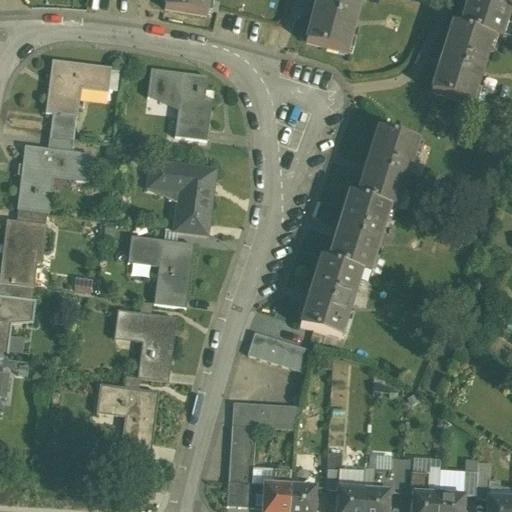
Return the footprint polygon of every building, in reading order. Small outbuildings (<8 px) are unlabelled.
[(164,0),(163,10),(206,18),(208,0),(164,0)] [(316,0),(305,45),(347,55),(360,0),(316,0)] [(511,0),(468,0),(460,29),(493,40),(501,42),(511,3),(511,0)] [(451,26),(431,94),(472,107),(493,40),(460,29),(451,26)] [(110,70),(52,63),(45,115),(52,116),(76,119),(80,85),(107,89),(110,70)] [(206,79),(150,72),(147,97),(178,101),(175,127),(207,131),(211,102),(204,101),(206,79)] [(76,119),(52,116),(51,128),(74,131),(76,119)] [(207,131),(175,127),(174,139),(206,143),(207,131)] [(74,131),(51,128),(49,141),(73,144),(74,131)] [(418,145),(378,132),(356,198),(390,209),(397,211),(418,145)] [(49,141),(48,152),(71,155),(73,144),(49,141)] [(17,213),(46,217),(48,217),(52,188),(48,188),(50,173),(74,176),(73,184),(89,186),(92,158),(71,155),(48,152),(25,149),(16,213),(17,213)] [(214,173),(150,164),(148,184),(180,188),(175,221),(207,225),(214,173)] [(356,198),(349,196),(328,263),(361,274),(369,276),(390,209),(356,198)] [(17,213),(16,225),(45,229),(46,217),(17,213)] [(207,225),(175,221),(174,232),(206,236),(207,225)] [(46,229),(45,229),(16,225),(6,224),(0,271),(0,286),(30,291),(34,256),(42,257),(46,229)] [(193,247),(130,239),(128,260),(159,264),(155,295),(187,299),(193,247)] [(328,263),(321,261),(299,328),(340,341),(361,274),(328,263)] [(30,291),(0,286),(0,298),(28,303),(30,291)] [(187,299),(155,295),(154,306),(185,310),(187,299)] [(35,303),(28,303),(0,298),(0,363),(3,364),(6,364),(12,320),(33,323),(35,303)] [(175,322),(117,314),(114,341),(141,345),(138,369),(168,373),(175,322)] [(310,354),(255,335),(247,358),(306,376),(310,354)] [(168,373),(138,369),(136,381),(166,385),(168,373)] [(8,377),(1,376),(0,375),(0,397),(6,398),(8,377)] [(157,396),(99,388),(97,408),(120,411),(119,420),(124,421),(121,444),(151,448),(157,396)] [(296,410),(231,406),(230,430),(255,432),(293,433),(296,410)] [(255,432),(230,430),(226,486),(251,487),(255,432)] [(151,448),(121,444),(119,455),(149,459),(151,448)] [(149,459),(119,455),(116,466),(152,469),(153,460),(149,459)] [(340,458),(327,457),(327,473),(339,474),(339,472),(340,458)] [(402,464),(390,463),(389,475),(392,476),(390,495),(400,496),(402,464)] [(475,500),(487,501),(488,481),(489,466),(477,465),(475,500)] [(338,485),(333,492),(333,494),(337,494),(335,511),(360,511),(362,493),(363,473),(339,472),(339,474),(338,485)] [(287,511),(289,489),(290,474),(274,473),(273,488),(256,487),(254,511),(287,511)] [(339,474),(327,473),(326,477),(325,492),(333,492),(338,485),(339,474)] [(386,511),(388,495),(390,495),(392,476),(389,475),(374,475),(373,494),(362,493),(360,511),(386,511)] [(411,477),(401,476),(400,496),(410,496),(411,477)] [(326,477),(319,477),(318,491),(325,492),(326,477)] [(436,511),(437,498),(427,497),(428,478),(411,477),(410,496),(412,497),(411,511),(436,511)] [(500,482),(488,481),(487,501),(486,511),(511,511),(511,510),(511,490),(500,490),(500,482)] [(251,487),(226,486),(225,511),(243,511),(254,511),(256,487),(251,487)] [(318,491),(289,489),(287,511),(312,511),(314,492),(318,492),(318,491)] [(462,511),(463,499),(437,498),(436,511),(462,511)]
